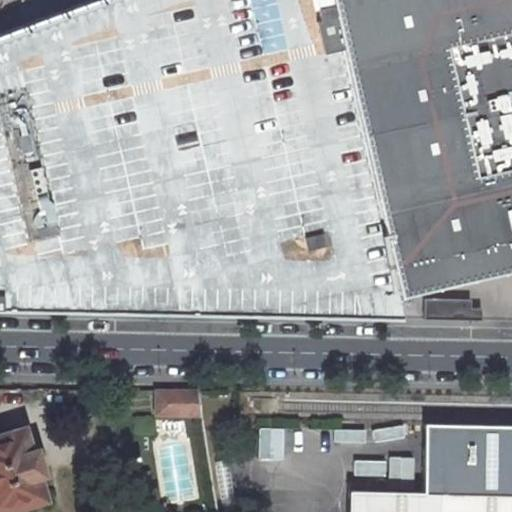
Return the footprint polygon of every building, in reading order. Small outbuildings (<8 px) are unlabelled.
[(511,315),(511,0),(117,0),(0,43),(0,305),(464,315),(511,315)] [(198,391),(154,391),(159,417),(201,411),(198,391)] [(511,511),(511,425),(424,424),(422,495),(349,494),(348,511),(511,511)] [(286,462),(286,428),(260,428),(260,461),(286,462)] [(24,429),(0,436),(0,511),(45,498),(37,474),(44,472),(37,451),(31,453),(24,429)]
